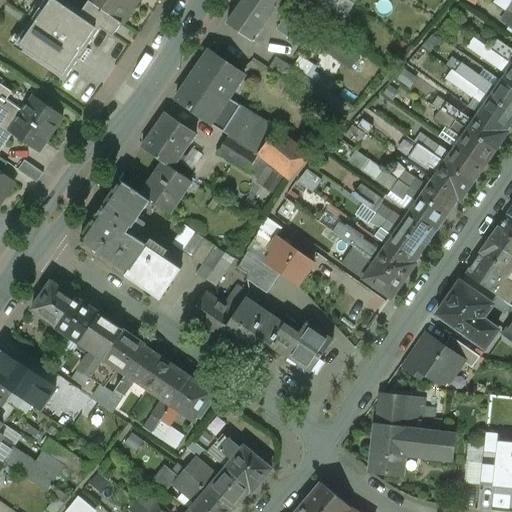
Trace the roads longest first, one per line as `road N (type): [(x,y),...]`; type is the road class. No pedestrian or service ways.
road 1 (residential): [(38,244),(324,441)]
road 2 (residential): [(324,441),(511,173)]
road 3 (tertiary): [(38,244),(205,0)]
road 4 (residential): [(440,511),(419,508),(324,441)]
